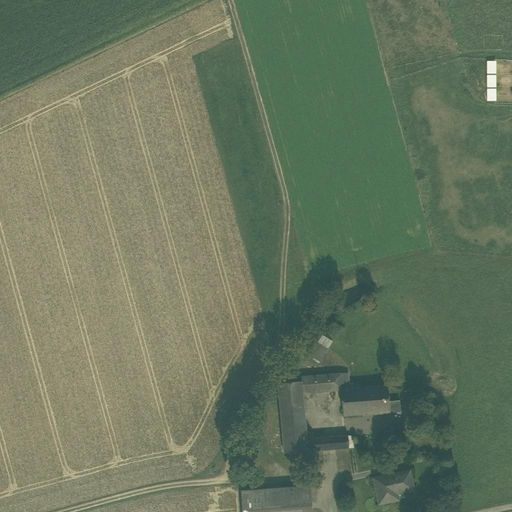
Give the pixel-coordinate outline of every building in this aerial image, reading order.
[(302,360),(315,367),(325,349),(312,342),(302,360)] [(278,384),(284,453),(308,452),(329,450),(328,438),(314,439),(313,434),(307,435),(303,394),(341,390),(340,390),(349,389),(348,373),(301,377),(301,382),(278,384)] [(341,390),(343,416),(363,415),(401,412),(399,401),(390,402),(388,385),(349,389),(340,390),(341,390)] [(335,437),(337,449),(349,448),(348,436),(335,437)] [(329,450),(337,449),(335,437),(328,438),(329,450)] [(377,490),(380,504),(391,501),(390,495),(396,493),(413,490),(409,472),(374,479),(375,484),(374,486),(375,489),(377,490)] [(241,491),(242,511),(312,511),(310,486),(241,491)]
